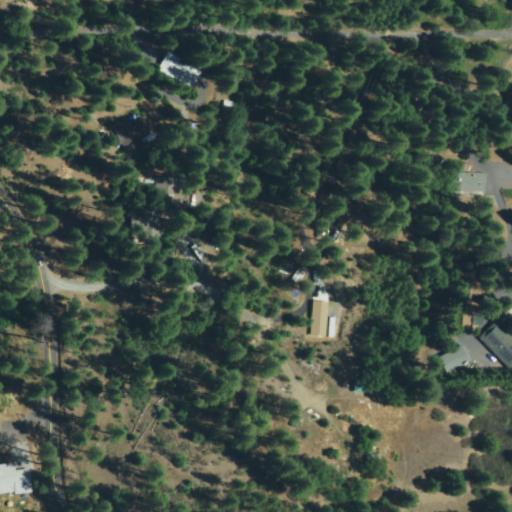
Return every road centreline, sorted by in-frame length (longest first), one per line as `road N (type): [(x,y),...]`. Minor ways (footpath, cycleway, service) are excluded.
road 1 (residential): [(0,41),(511,40)]
road 2 (secondary): [(72,511),(57,429),(50,289),(0,187)]
